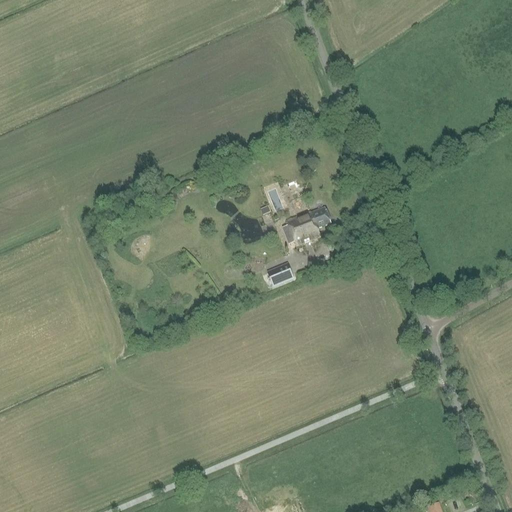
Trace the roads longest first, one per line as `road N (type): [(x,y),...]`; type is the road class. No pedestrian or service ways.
road 1 (unclassified): [(427,330),(302,0)]
road 2 (unclassified): [(496,511),(427,330)]
